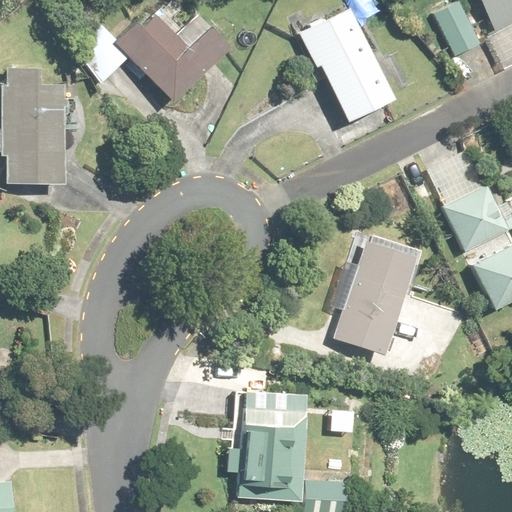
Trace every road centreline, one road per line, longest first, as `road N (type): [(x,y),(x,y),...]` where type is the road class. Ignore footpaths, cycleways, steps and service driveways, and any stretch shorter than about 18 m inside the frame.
road 1 (residential): [(116,412),(90,351),(88,300),(126,239),(169,198),(204,190),(243,208)]
road 2 (residential): [(511,85),(243,208)]
road 3 (residential): [(243,208),(254,246),(236,284),(116,412)]
